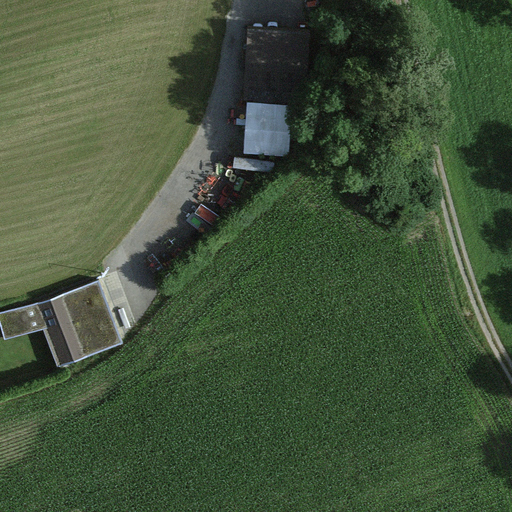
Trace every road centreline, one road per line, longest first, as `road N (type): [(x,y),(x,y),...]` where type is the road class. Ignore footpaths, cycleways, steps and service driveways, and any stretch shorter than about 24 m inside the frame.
road 1 (track): [(511,373),(478,302),(449,209),(401,0)]
road 2 (residential): [(140,272),(219,159),(237,96),(247,0)]
